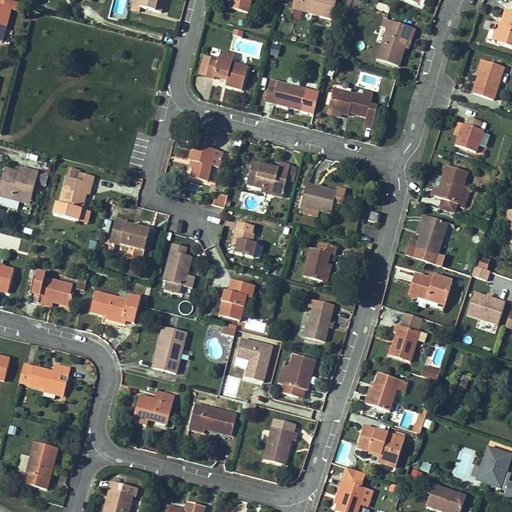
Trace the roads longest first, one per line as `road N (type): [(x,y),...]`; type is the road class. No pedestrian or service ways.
road 1 (residential): [(303,504),(399,195),(395,163)]
road 2 (residential): [(172,105),(395,163)]
road 3 (residential): [(91,449),(303,504)]
road 4 (residential): [(0,324),(98,353),(107,380),(91,449)]
road 5 (residential): [(395,163),(411,142),(452,0)]
road 6 (residential): [(172,105),(146,199),(181,208),(199,227)]
